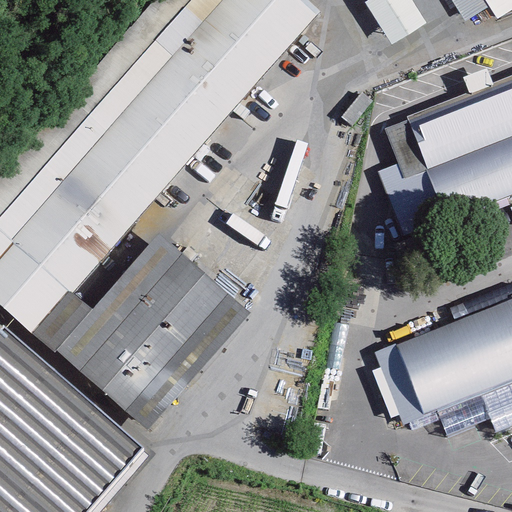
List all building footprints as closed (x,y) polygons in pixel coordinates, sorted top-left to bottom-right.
[(154,0),(0,176),(0,217),(190,0),(154,0)] [(320,12),(305,0),(190,0),(0,217),(0,306),(30,334),(68,291),(72,294),(320,12)] [(391,45),(425,24),(410,0),(367,0),(363,3),(391,45)] [(450,0),(465,21),(489,7),(484,0),(450,0)] [(511,0),(484,0),(489,7),(496,19),(511,9),(511,0)] [(446,220),(511,193),(511,76),(404,120),(406,120),(426,171),(446,220)] [(426,171),(406,120),(383,129),(396,164),(378,172),(404,237),(446,220),(426,171)] [(145,431),(250,314),(158,236),(92,310),(72,294),(68,291),(30,334),(54,352),(56,349),(145,431)] [(511,298),(398,344),(426,416),(511,382),(511,298)] [(87,511),(143,449),(3,325),(0,328),(0,511),(87,511)] [(426,416),(398,344),(373,353),(379,368),(398,417),(401,426),(426,416)] [(389,420),(398,417),(379,368),(370,372),(389,420)]
